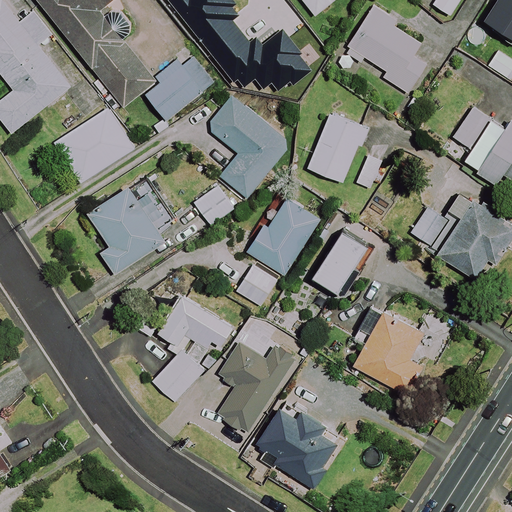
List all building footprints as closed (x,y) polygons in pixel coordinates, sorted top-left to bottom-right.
[(15,14),(4,0),(0,0),(0,70),(15,89),(0,100),(0,115),(13,132),(72,86),(39,45),(52,34),(28,4),(15,14)] [(155,78),(125,41),(133,34),(110,6),(116,0),(39,0),(125,106),(145,91),(157,80),(155,78)] [(304,0),(316,15),(335,0),(304,0)] [(462,0),(435,0),(434,3),(453,16),(462,0)] [(511,0),(496,0),(484,20),(511,37),(511,0)] [(398,19),(375,5),(349,47),(388,71),(385,77),(411,93),(429,64),(414,55),(423,42),(394,25),(398,19)] [(195,55),(147,93),(168,119),(216,81),(195,55)] [(322,73),(308,61),(296,75),(310,87),(322,73)] [(290,145),(232,96),(207,126),(239,153),(222,174),(247,196),(290,145)] [(454,135),(472,147),(463,159),(504,186),(510,177),(511,178),(511,115),(505,126),(491,117),(474,106),(454,135)] [(136,148),(110,107),(56,142),(81,182),(136,148)] [(370,129),(332,113),(309,167),(344,182),(360,143),(363,145),(370,129)] [(384,160),(369,154),(357,182),(372,188),(384,160)] [(236,207),(220,184),(196,201),(211,224),(236,207)] [(167,241),(131,185),(90,211),(112,246),(103,252),(116,273),(167,241)] [(511,243),(511,221),(460,191),(445,217),(428,206),(411,234),(489,281),(511,243)] [(324,220),(288,196),(251,252),(287,276),(324,220)] [(368,243),(343,228),(315,276),(340,291),(368,243)] [(280,281),(254,264),(237,289),(263,306),(280,281)] [(233,330),(185,290),(155,327),(181,349),(154,381),(177,401),(214,357),(205,350),(214,340),(220,345),(233,330)] [(425,331),(373,303),(354,338),(366,344),(355,365),(406,392),(421,364),(410,359),(425,331)] [(268,360),(242,343),(222,375),(238,386),(220,414),(248,432),(297,356),(278,344),(268,360)] [(340,442),(280,407),(259,443),(279,455),(274,462),(314,486),(340,442)] [(0,470),(10,464),(0,449),(0,470)]
